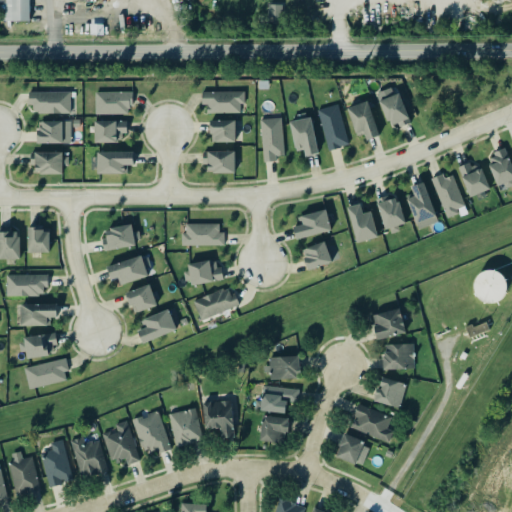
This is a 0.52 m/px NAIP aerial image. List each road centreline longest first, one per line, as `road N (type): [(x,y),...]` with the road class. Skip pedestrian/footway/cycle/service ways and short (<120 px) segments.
road 1 (residential): [(511,112),(399,160),(302,188),(0,197)]
road 2 (tertiary): [(0,53),(511,52)]
road 3 (residential): [(253,466),(199,473),(73,511)]
road 4 (residential): [(388,511),(326,476),(253,466)]
road 5 (residential): [(94,334),(71,252),(71,199)]
